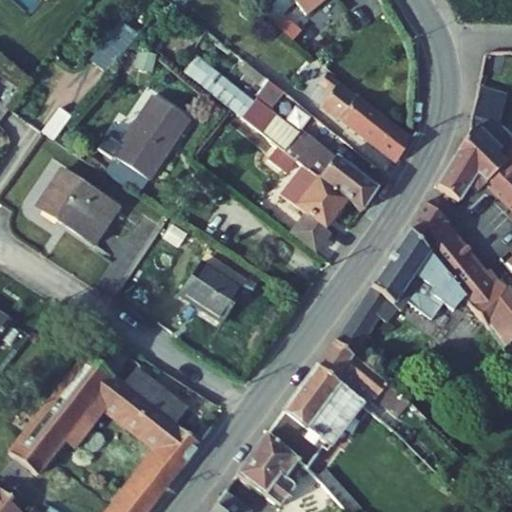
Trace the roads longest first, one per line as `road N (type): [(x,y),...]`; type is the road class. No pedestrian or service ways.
road 1 (tertiary): [(254,408),(399,208),(435,140),(446,103),(445,65),(415,0)]
road 2 (residential): [(254,408),(0,244)]
road 3 (tertiary): [(176,511),(254,408)]
